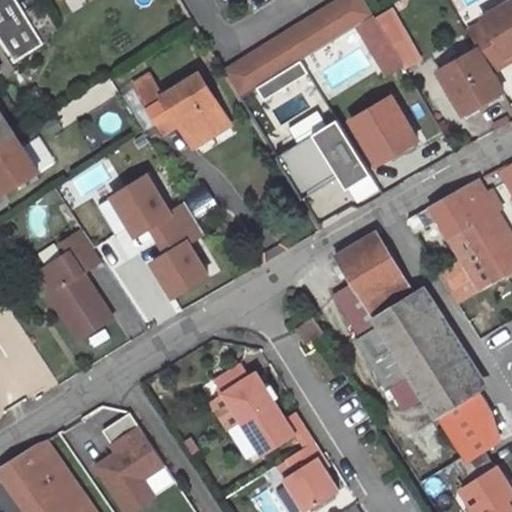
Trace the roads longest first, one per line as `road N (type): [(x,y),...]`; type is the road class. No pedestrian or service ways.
road 1 (residential): [(237,296),(511,140)]
road 2 (residential): [(0,448),(237,296)]
road 3 (residential): [(237,296),(386,511)]
